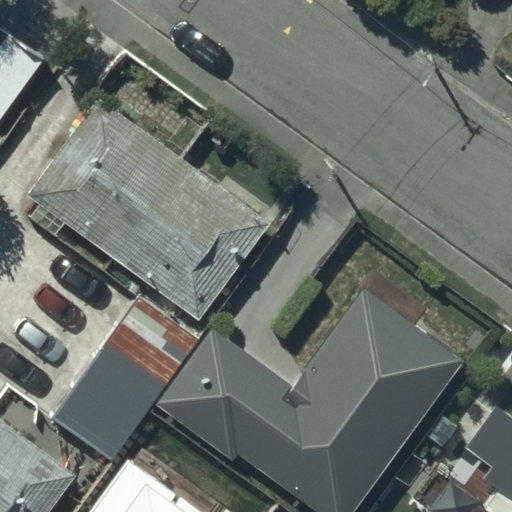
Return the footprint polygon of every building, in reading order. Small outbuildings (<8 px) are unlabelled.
[(0,108),(43,50),(0,18),(0,108)] [(97,88),(26,185),(198,313),(270,216),(97,88)] [(139,286),(50,411),(113,460),(157,399),(233,453),(237,447),(328,511),(349,511),(462,355),(361,282),(292,378),(209,319),(201,330),(139,286)] [(511,511),(511,407),(494,394),(462,439),(489,459),(481,471),(495,481),(481,500),(489,506),(484,511),(511,511)] [(0,410),(0,511),(39,511),(74,464),(0,410)] [(433,458),(406,495),(429,511),(476,511),(482,504),(471,496),(476,489),(433,458)]
